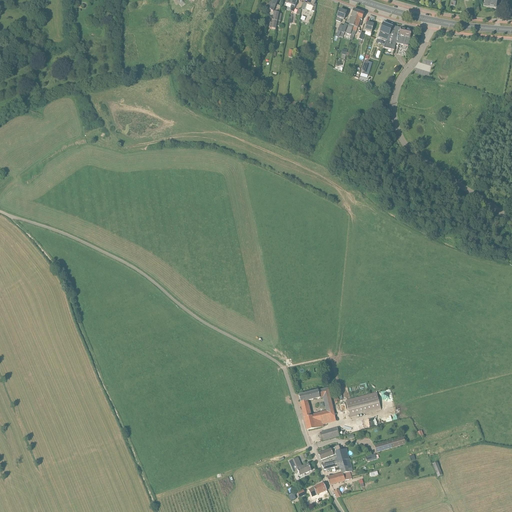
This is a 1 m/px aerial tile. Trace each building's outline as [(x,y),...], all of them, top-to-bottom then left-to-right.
[(267,10),(273,13),(278,0),(279,1),(279,0),(271,0),(269,4),(267,10)] [(300,2),(300,0),(293,0),(292,5),(292,6),(291,6),(290,11),(293,12),(295,7),(297,1),(300,2)] [(315,0),(308,0),(305,9),(311,11),(315,12),(316,4),(314,4),(315,0)] [(488,8),(496,9),(497,0),(488,0),(489,0),(486,0),(484,0),(483,7),(488,8)] [(346,12),(340,10),(337,18),(336,21),(341,23),(342,20),(343,21),(346,12)] [(359,12),(354,10),(350,18),(352,19),(346,33),(351,35),(352,30),(359,12)] [(355,35),(356,31),(360,22),(361,23),(364,14),(359,12),(352,30),(351,35),(349,40),(353,41),(354,35),(355,35)] [(374,25),(367,23),(364,31),(371,33),(374,25)] [(383,24),(377,38),(387,41),(392,28),(386,26),(386,25),(384,24),(384,25),(383,24)] [(395,44),(408,47),(412,31),(393,27),(392,28),(387,41),(384,49),(394,51),(395,44)] [(361,73),(368,75),(372,63),(365,61),(361,73)] [(328,389),(299,396),(301,403),(308,402),(320,399),(323,398),(330,397),(328,389)] [(346,401),(350,418),(381,410),(376,393),(346,401)] [(326,411),(319,413),(322,425),(336,421),(330,397),(323,398),(326,411)] [(301,403),(304,417),(311,415),(308,402),(301,403)] [(304,417),(307,431),(323,427),(322,425),(319,413),(311,415),(304,417)] [(337,429),(320,434),(322,442),(340,437),(337,429)] [(374,446),(376,453),(406,445),(404,437),(374,446)] [(338,462),(336,462),(338,467),(340,466),(341,469),(348,467),(348,470),(352,468),(350,462),(355,460),(363,458),(362,456),(367,455),(365,449),(361,450),(360,446),(341,451),(339,445),(334,447),(335,448),(326,452),(319,454),(321,461),(337,454),(338,462)] [(311,471),(309,465),(300,468),(299,465),(300,464),(297,458),(290,462),(294,471),(297,470),(300,476),(311,471)] [(336,462),(322,466),(324,471),(327,470),(328,471),(331,471),(330,469),(336,467),(337,471),(341,470),(341,469),(340,466),(338,467),(336,462)] [(437,462),(432,464),(438,477),(443,475),(437,462)] [(342,474),(327,478),(330,485),(352,479),(350,473),(343,474),(342,474)] [(312,497),(327,491),(324,484),(309,491),(312,497)] [(342,496),(339,489),(334,492),(337,498),(342,496)]
